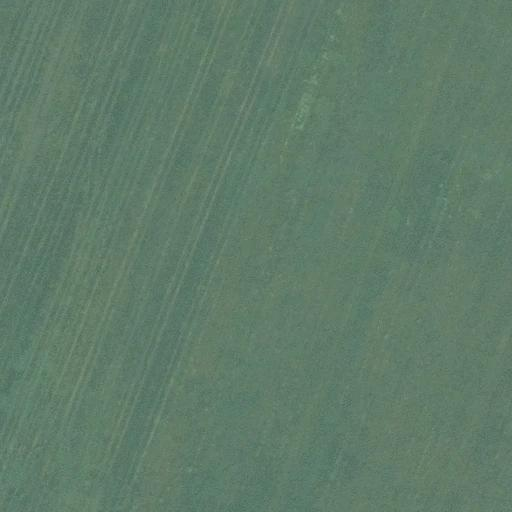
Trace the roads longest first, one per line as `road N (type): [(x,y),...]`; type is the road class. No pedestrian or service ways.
road 1 (residential): [(124,195),(410,312),(326,511)]
road 2 (residential): [(124,195),(191,0)]
road 3 (residential): [(348,0),(511,68)]
road 4 (residential): [(0,458),(138,511)]
road 5 (residential): [(0,143),(124,195)]
